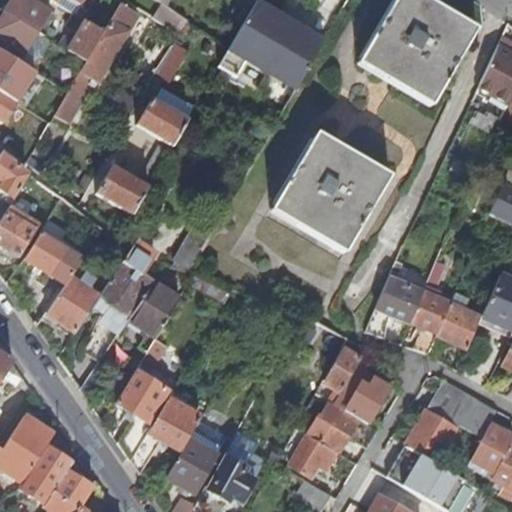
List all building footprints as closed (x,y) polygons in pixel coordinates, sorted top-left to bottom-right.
[(37,34),(40,36),(54,14),(30,0),(9,0),(2,13),(37,34)] [(49,0),(72,14),(79,18),(84,11),(78,7),(82,0),(49,0)] [(161,26),(177,36),(186,19),(166,7),(170,0),(151,0),(159,4),(150,18),(162,25),(161,26)] [(470,36),(411,0),(393,0),(359,57),(432,101),(470,36)] [(255,3),(217,67),(234,77),(244,59),(295,88),(322,43),(296,27),(294,30),(282,23),(284,20),(255,3)] [(136,15),(118,4),(102,32),(84,62),(66,93),(53,115),(62,121),(84,83),(93,88),(136,15)] [(0,41),(24,56),(37,34),(2,13),(0,16),(0,41)] [(65,36),(58,47),(84,62),(102,32),(79,18),(72,14),(65,26),(76,33),(72,40),(65,36)] [(284,20),(282,23),(294,30),(296,27),(298,24),(286,17),(284,20)] [(0,53),(19,64),(24,56),(0,41),(0,53)] [(129,58),(139,63),(149,47),(139,41),(129,58)] [(141,96),(170,46),(164,42),(158,46),(155,50),(149,47),(139,63),(145,67),(132,90),(141,96)] [(173,45),(156,79),(168,85),(185,51),(173,45)] [(511,54),(496,46),(476,89),(487,96),(491,94),(507,103),(511,93),(511,54)] [(0,53),(0,93),(3,96),(15,103),(33,73),(19,64),(0,53)] [(107,108),(111,111),(123,91),(119,89),(107,108)] [(127,120),(139,100),(123,91),(111,111),(127,120)] [(170,146),(186,120),(151,99),(135,125),(170,146)] [(484,99),(479,114),(496,119),(501,105),(484,99)] [(48,124),(33,114),(24,130),(39,139),(48,124)] [(385,182),(311,139),(272,203),(346,248),(385,182)] [(153,176),(163,158),(155,153),(144,171),(153,176)] [(0,191),(13,199),(26,177),(0,156),(0,191)] [(129,215),(145,189),(110,168),(94,194),(129,215)] [(0,220),(7,209),(10,205),(0,198),(0,220)] [(64,205),(59,201),(56,206),(61,210),(64,205)] [(0,220),(0,251),(2,248),(18,258),(37,227),(7,209),(0,220)] [(511,240),(511,217),(511,220),(510,233),(485,221),(472,251),(501,265),(511,240)] [(189,267),(209,234),(197,227),(177,260),(189,267)] [(67,250),(40,233),(23,261),(49,277),(67,250)] [(83,353),(98,364),(126,320),(151,282),(140,275),(153,255),(134,243),(99,297),(93,306),(106,314),(99,327),(96,325),(83,353)] [(406,254),(400,252),(363,333),(383,340),(386,323),(389,316),(408,324),(435,262),(440,250),(426,244),(409,286),(400,282),(407,267),(402,264),(406,254)] [(49,277),(64,287),(70,278),(82,259),(67,250),(49,277)] [(426,355),(434,336),(449,304),(437,298),(439,293),(433,290),(437,279),(442,281),(447,268),(435,262),(408,324),(420,330),(411,350),(426,355)] [(64,287),(46,314),(75,333),(93,306),(99,297),(90,291),(97,280),(85,273),(79,283),(70,278),(64,287)] [(189,285),(222,303),(229,290),(194,276),(189,285)] [(511,282),(499,276),(480,316),(511,331),(511,282)] [(126,320),(156,338),(179,300),(151,282),(126,320)] [(466,350),(480,318),(465,311),(469,301),(453,293),(449,304),(434,336),(466,350)] [(315,332),(305,327),(299,338),(309,343),(315,332)] [(160,374),(161,372),(172,354),(153,342),(140,362),(160,374)] [(511,344),(501,367),(511,372),(511,344)] [(0,347),(0,381),(12,364),(2,351),(0,347)] [(323,381),(340,392),(354,369),(359,360),(342,350),(323,381)] [(176,382),(161,372),(160,374),(140,362),(135,371),(169,394),(176,382)] [(356,420),(365,425),(387,389),(354,369),(340,392),(332,405),(356,420)] [(166,400),(169,394),(135,371),(113,404),(132,416),(116,444),(129,463),(166,400)] [(442,381),(403,447),(434,465),(446,445),(451,447),(453,443),(449,440),(455,430),(471,439),(465,450),(473,455),(489,425),(496,412),(442,381)] [(198,423),(200,419),(166,400),(129,463),(139,477),(159,443),(179,454),(187,440),(198,423)] [(336,454),(347,435),(356,420),(332,405),(327,402),(318,418),(321,419),(310,438),(334,453),(336,454)] [(45,447),(52,436),(23,418),(1,452),(0,450),(0,470),(21,484),(45,447)] [(356,420),(347,435),(361,444),(365,451),(376,432),(365,425),(356,420)] [(187,440),(215,457),(225,439),(198,423),(187,440)] [(473,455),(469,462),(493,475),(508,446),(511,439),(511,438),(489,425),(473,455)] [(325,468),(334,453),(310,438),(306,435),(287,466),(309,479),(317,464),(325,468)] [(216,457),(215,457),(187,440),(179,454),(164,479),(193,495),(216,457)] [(511,498),(511,447),(508,446),(493,475),(490,480),(494,482),(491,487),(499,491),(498,494),(511,501),(511,498)] [(17,489),(38,503),(50,484),(56,488),(66,472),(72,464),(45,447),(21,484),(17,489)] [(384,479),(442,511),(445,511),(463,482),(434,465),(403,447),(384,479)] [(239,467),(224,458),(205,491),(226,502),(229,496),(240,502),(261,463),(246,455),(239,467)] [(76,511),(79,509),(92,488),(66,472),(56,488),(43,506),(42,508),(48,511),(76,511)] [(312,511),(321,511),(330,497),(304,482),(293,501),(312,511)] [(50,484),(38,503),(43,506),(56,488),(50,484)] [(182,497),(171,511),(189,511),(195,504),(182,497)] [(404,511),(378,497),(369,511),(404,511)]
